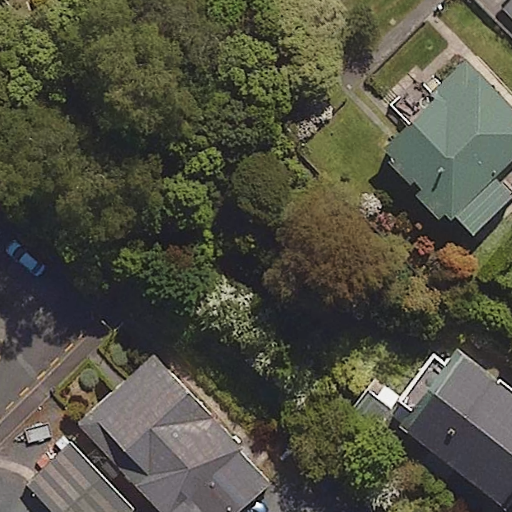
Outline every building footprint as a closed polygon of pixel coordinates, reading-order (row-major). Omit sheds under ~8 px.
[(511,0),(501,11),(511,22),(511,0)] [(511,162),(511,107),(464,58),(373,144),(449,223),(457,215),(474,234),(511,198),(511,187),(500,175),(511,162)] [(511,388),(459,349),(400,428),(509,509),(511,504),(511,388)] [(239,511),(273,482),(159,354),(81,424),(159,511),(239,511)] [(132,511),(133,511),(70,444),(26,486),(51,511),(132,511)]
